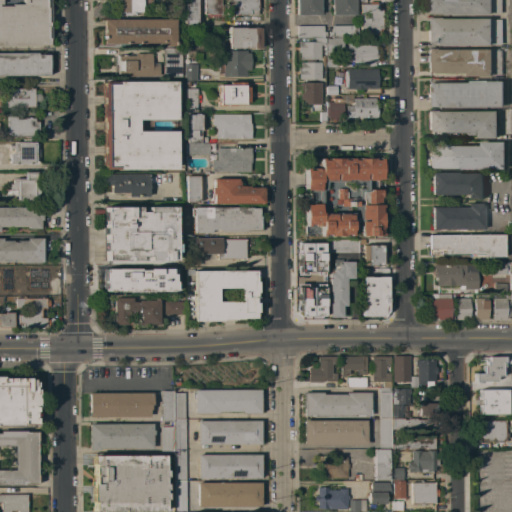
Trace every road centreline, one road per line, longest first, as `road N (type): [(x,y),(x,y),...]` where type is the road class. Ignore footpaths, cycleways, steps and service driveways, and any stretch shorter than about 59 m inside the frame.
road 1 (residential): [(281,511),(278,0)]
road 2 (tertiary): [(511,338),(68,349)]
road 3 (residential): [(68,349),(78,325),(78,0)]
road 4 (residential): [(404,338),(403,0)]
road 5 (residential): [(458,511),(458,338)]
road 6 (residential): [(61,511),(60,376),(68,349)]
road 7 (residential): [(403,140),(277,140)]
